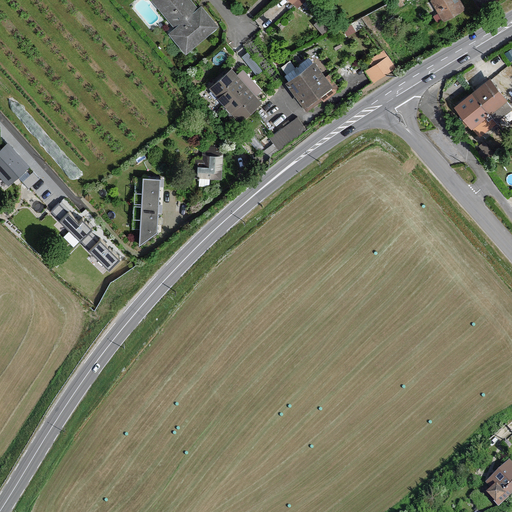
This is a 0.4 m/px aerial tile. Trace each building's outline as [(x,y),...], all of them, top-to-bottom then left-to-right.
[(198,9),(190,0),(154,0),(177,27),(171,32),(186,50),(217,24),(201,7),(198,9)] [(459,0),(432,0),(430,1),(443,23),(466,9),(459,0)] [(374,22),(390,11),(385,3),(369,14),(374,22)] [(393,70),(384,57),(365,71),(374,83),(393,70)] [(308,108),(324,97),(325,98),(337,90),(328,78),(326,80),(314,64),(289,82),(290,84),(308,108)] [(259,102),(233,71),(213,88),(240,119),(259,102)] [(489,82),(474,93),(493,117),(495,120),(511,106),(511,105),(497,87),(495,89),(489,82)] [(493,117),(474,93),(459,106),(481,133),(494,123),(490,119),(493,117)] [(275,134),(270,138),(279,150),(307,129),(298,117),(275,134)] [(25,166),(7,145),(0,151),(0,172),(8,181),(25,166)] [(221,179),(222,157),(211,156),(211,168),(200,168),(199,178),(221,179)] [(20,175),(31,186),(41,176),(30,165),(20,175)] [(144,178),(140,245),(157,232),(161,179),(144,178)] [(90,256),(86,252),(74,265),(94,284),(98,280),(101,282),(105,277),(103,275),(106,271),(104,269),(111,262),(97,249),(90,256)] [(511,467),(511,466),(495,482),(493,480),(487,485),(493,491),(489,496),(496,503),(504,497),(506,499),(511,494),(511,467)] [(478,510),(486,504),(483,500),(475,506),(478,510)]
